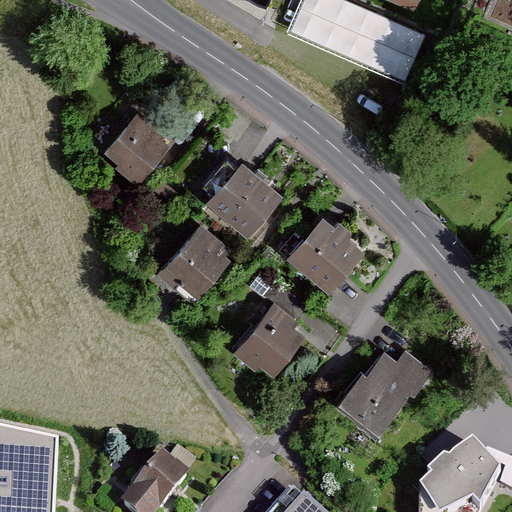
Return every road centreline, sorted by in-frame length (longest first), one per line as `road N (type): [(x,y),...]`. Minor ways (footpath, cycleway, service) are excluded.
road 1 (secondary): [(132,0),(333,142),(424,245)]
road 2 (residential): [(424,245),(217,511)]
road 3 (secondary): [(424,245),(511,351)]
